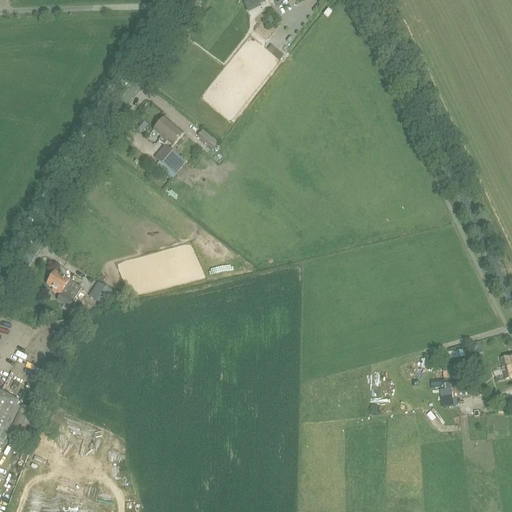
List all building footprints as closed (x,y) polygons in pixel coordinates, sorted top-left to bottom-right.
[(257,0),(250,0),(244,3),(248,11),(260,5),(257,0)] [(324,15),(328,18),(332,13),(328,10),(324,15)] [(154,131),(162,138),(159,141),(165,146),(167,143),(173,148),(184,135),(165,118),(154,131)] [(137,132),(141,135),(145,129),(141,127),(137,132)] [(170,149),(159,161),(176,176),(187,162),(170,149)] [(55,272),(46,285),(53,289),(52,291),(59,296),(57,301),(64,306),(62,310),(66,312),(81,289),(55,272)] [(104,307),(109,299),(113,293),(98,283),(89,297),(104,307)] [(482,349),(480,343),(473,344),(475,349),(473,350),(467,356),(473,361),(478,355),(477,351),(482,349)] [(428,357),(430,368),(440,366),(437,355),(428,357)] [(511,356),(501,359),(505,380),(511,378),(511,356)] [(461,364),(443,365),(444,378),(462,376),(461,364)] [(465,381),(447,384),(447,389),(440,390),(442,407),(458,406),(457,399),(471,397),(469,386),(466,386),(465,381)] [(0,438),(18,400),(0,391),(0,438)] [(76,426),(85,417),(79,411),(70,421),(76,426)] [(439,412),(431,415),(436,428),(444,425),(439,412)] [(510,441),(509,424),(483,426),(485,443),(510,441)] [(10,447),(12,439),(4,437),(2,446),(10,447)]
